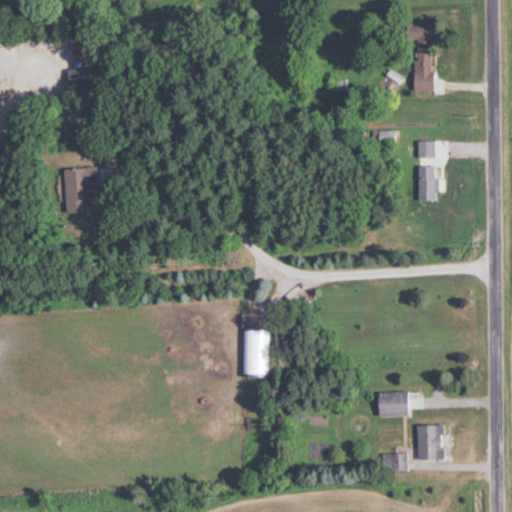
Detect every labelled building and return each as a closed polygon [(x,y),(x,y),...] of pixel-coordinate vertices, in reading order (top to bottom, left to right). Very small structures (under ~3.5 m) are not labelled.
[(442,91),(442,56),(421,56),(422,91),(442,91)] [(11,79),(0,79),(0,108),(11,109),(11,79)] [(443,140),(421,141),(421,198),(444,198),(443,140)] [(72,167),(74,212),(99,211),(99,184),(108,183),(107,166),(72,167)] [(382,416),(417,416),(417,392),(382,392),(382,416)] [(423,425),(423,460),(452,460),(452,425),(423,425)]
